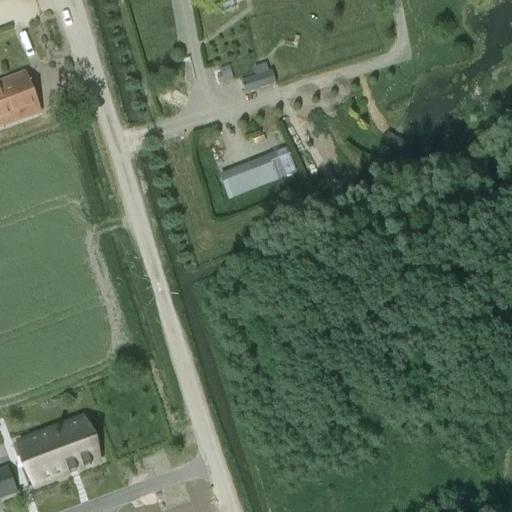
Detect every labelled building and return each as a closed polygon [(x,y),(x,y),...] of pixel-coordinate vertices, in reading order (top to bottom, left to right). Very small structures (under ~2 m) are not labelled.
[(271,71),(269,72),(241,81),(245,94),(275,84),(271,71)] [(0,127),(39,113),(25,73),(0,81),(0,127)] [(277,175),(293,169),(284,147),(268,154),(277,175)] [(228,199),(278,180),(267,154),(218,174),(228,199)] [(82,419),(24,441),(35,472),(42,470),(47,482),(98,463),(82,419)] [(125,470),(132,492),(196,473),(189,450),(125,470)]
